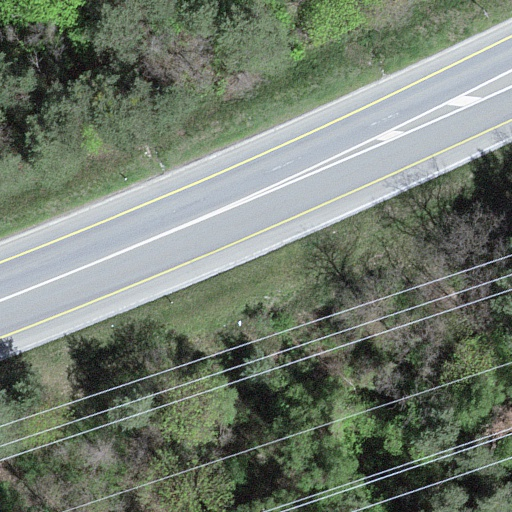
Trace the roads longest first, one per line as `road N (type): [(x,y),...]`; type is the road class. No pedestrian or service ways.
road 1 (motorway): [(0,290),(52,274),(511,66)]
road 2 (primary): [(511,76),(0,300)]
